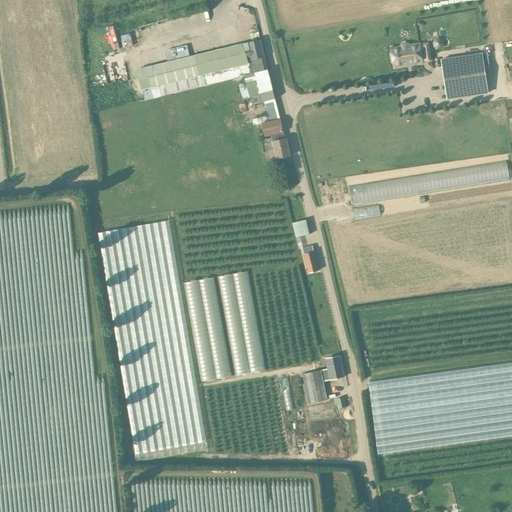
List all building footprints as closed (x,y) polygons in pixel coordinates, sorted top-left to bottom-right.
[(131,45),(128,32),(117,35),(114,24),(106,26),(111,49),(131,45)] [(260,40),(194,56),(139,70),(144,89),(201,75),(204,86),(243,77),(242,76),(244,75),(268,69),(265,57),(260,40)] [(394,61),(395,67),(422,62),(420,45),(409,46),(408,45),(406,44),(404,45),(402,46),(401,47),(392,49),(393,54),(391,55),(392,61),(394,61)] [(481,54),(461,57),(442,59),(448,99),(487,93),(481,54)] [(110,63),(103,63),(105,81),(112,80),(110,63)] [(275,99),(268,69),(244,75),(246,82),(239,84),(243,100),(252,97),(254,105),(264,103),(267,116),(261,117),(261,118),(252,120),(253,123),(254,125),(261,123),(280,119),(275,99)] [(280,119),(261,123),(265,137),(272,135),(273,142),(275,150),(268,151),(271,161),(277,159),(290,156),(286,139),(285,139),(284,133),(280,119)] [(511,165),(511,159),(348,184),(352,206),(511,180),(511,165)] [(300,237),(310,235),(306,220),(296,222),(292,223),(293,226),(296,238),(300,237)] [(312,246),(303,248),(309,273),(318,270),(319,270),(313,246),(312,246)] [(248,274),(217,278),(235,378),(267,373),(248,274)] [(214,279),(184,283),(202,383),(234,378),(214,279)] [(302,374),(309,404),(327,400),(323,381),(344,377),(340,356),(326,359),(328,369),(302,374)] [(283,396),(288,410),(294,408),(290,394),(283,396)] [(343,397),(336,399),(339,409),(346,407),(343,397)]
